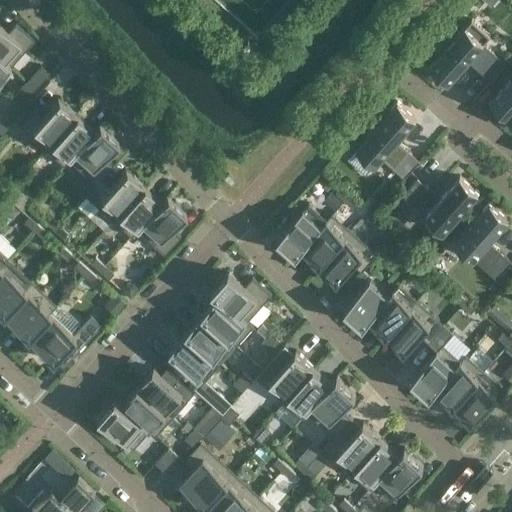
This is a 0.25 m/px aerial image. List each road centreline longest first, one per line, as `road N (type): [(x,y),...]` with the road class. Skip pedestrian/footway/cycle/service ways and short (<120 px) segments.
road 1 (residential): [(467,478),(229,221)]
road 2 (residential): [(229,221),(21,0)]
road 3 (residential): [(56,415),(229,221)]
road 4 (residential): [(56,415),(160,511)]
